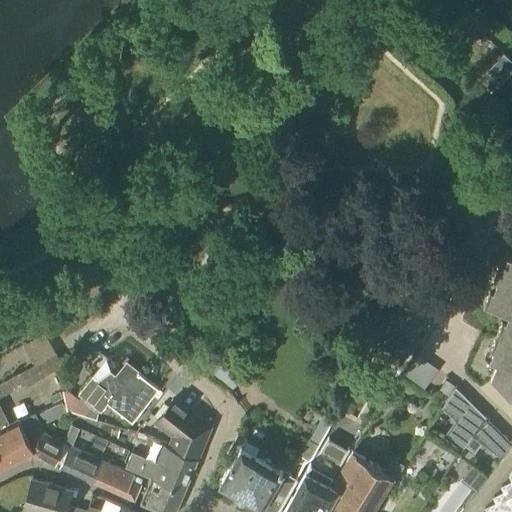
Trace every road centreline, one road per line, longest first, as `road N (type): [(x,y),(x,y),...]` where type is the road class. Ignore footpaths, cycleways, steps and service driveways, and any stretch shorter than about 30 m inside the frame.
road 1 (residential): [(184,511),(231,415),(155,344),(128,296),(108,276),(90,274)]
road 2 (residential): [(0,475),(20,464),(61,471),(150,511)]
